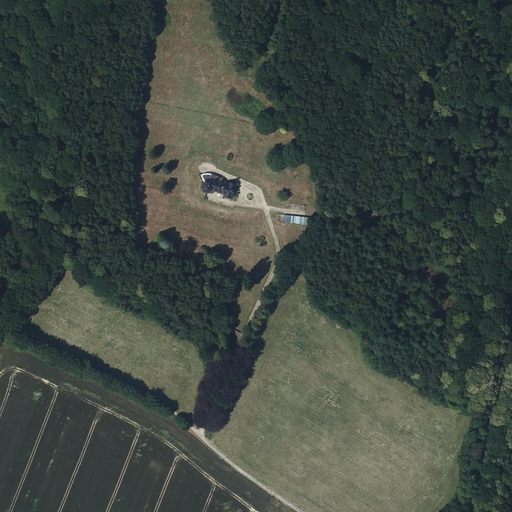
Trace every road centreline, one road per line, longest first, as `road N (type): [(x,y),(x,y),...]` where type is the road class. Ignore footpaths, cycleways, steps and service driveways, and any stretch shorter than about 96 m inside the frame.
road 1 (unclassified): [(300,511),(167,409),(8,326)]
road 2 (tertiary): [(470,511),(511,306)]
